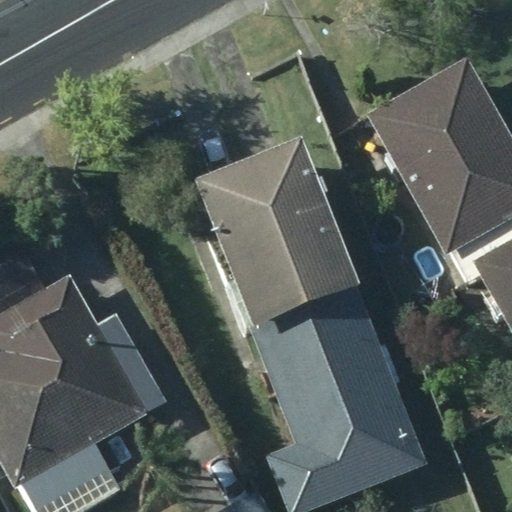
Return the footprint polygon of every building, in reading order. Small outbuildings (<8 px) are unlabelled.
[(511,224),(511,138),(468,61),(366,116),(448,261),(511,224)] [(227,288),(250,347),(366,308),(304,143),(198,181),(237,284),(227,288)] [(511,249),(455,281),(511,382),(511,249)] [(0,467),(14,492),(24,487),(37,511),(86,511),(123,492),(98,448),(169,408),(117,315),(97,327),(71,280),(0,319),(0,467)] [(314,511),(427,469),(366,308),(250,347),(290,453),(268,460),(287,511),(314,511)] [(267,511),(258,494),(225,511),(267,511)]
